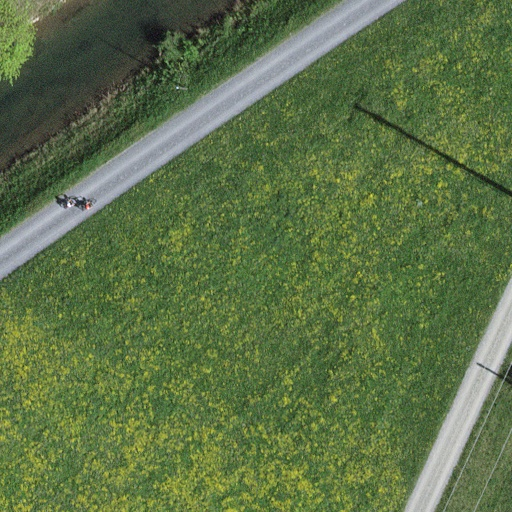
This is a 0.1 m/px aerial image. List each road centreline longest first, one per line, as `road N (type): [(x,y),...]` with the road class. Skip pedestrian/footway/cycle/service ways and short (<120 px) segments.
road 1 (track): [(387,0),(0,268)]
road 2 (track): [(436,511),(511,357)]
